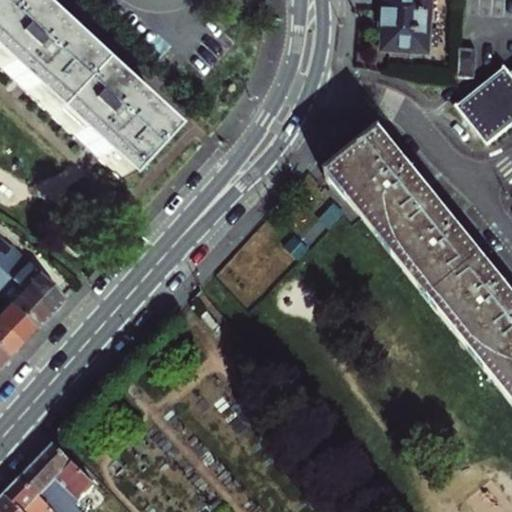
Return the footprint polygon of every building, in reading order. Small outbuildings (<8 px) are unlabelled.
[(23,0),(0,0),(0,72),(121,182),(167,130),(23,0)] [(384,0),(384,15),(384,30),(389,30),(388,50),(430,51),(430,0),(384,0)] [(474,81),(474,60),(475,52),(458,52),(457,80),(474,81)] [(511,71),(509,73),(504,67),(502,68),(503,70),(457,107),(456,106),(455,107),(487,148),(489,146),(488,145),(511,125),(511,71)] [(463,238),(461,236),(458,232),(454,227),(451,229),(443,219),(414,183),(417,181),(412,174),(408,169),(405,172),(378,139),(381,137),(380,135),(324,179),(326,181),(329,178),(342,195),(354,210),(511,406),(511,304),(506,297),(509,295),(504,287),(500,284),(497,286),(460,241),(463,238)] [(73,231),(60,245),(75,259),(87,244),(73,231)] [(0,242),(0,272),(1,273),(48,318),(55,311),(63,303),(38,274),(9,249),(0,242)] [(48,318),(1,273),(0,274),(0,299),(8,307),(34,333),(41,326),(48,318)] [(27,341),(34,333),(8,307),(0,299),(0,328),(21,348),(27,341)] [(208,311),(203,316),(214,331),(220,326),(208,311)] [(0,356),(7,363),(15,355),(21,348),(0,328),(0,356)] [(39,497),(54,511),(85,511),(76,502),(93,485),(56,445),(39,463),(22,481),(38,497),(39,497)] [(54,511),(39,497),(38,497),(22,481),(14,489),(7,496),(22,511),(54,511)] [(22,511),(7,496),(0,503),(0,511),(22,511)]
